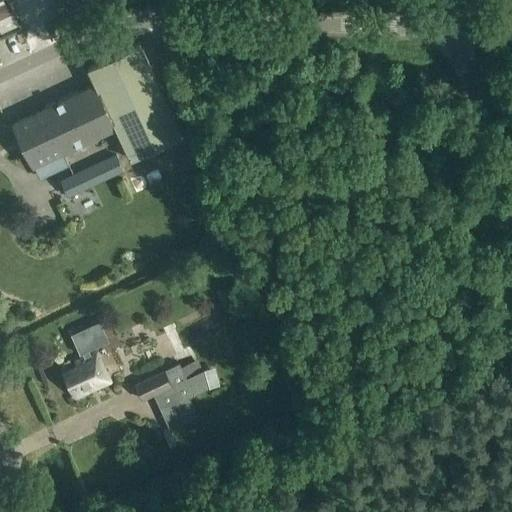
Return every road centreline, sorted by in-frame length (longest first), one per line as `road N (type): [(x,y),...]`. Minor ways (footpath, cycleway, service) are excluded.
road 1 (unclassified): [(0,76),(86,36),(143,21),(455,23)]
road 2 (unclassified): [(511,211),(483,142),(455,23)]
